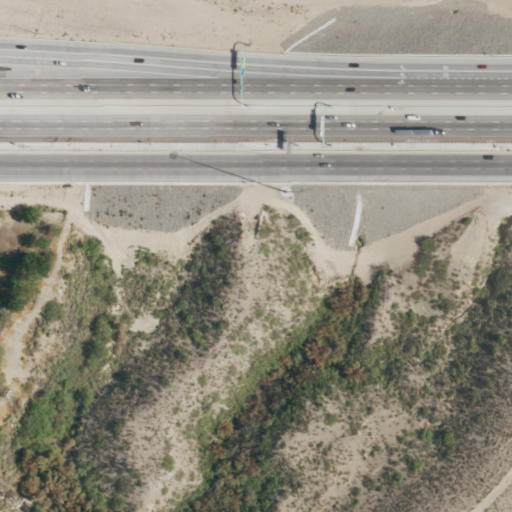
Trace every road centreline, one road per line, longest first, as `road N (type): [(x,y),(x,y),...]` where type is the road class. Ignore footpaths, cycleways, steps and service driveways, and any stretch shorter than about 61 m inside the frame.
road 1 (motorway): [(511,80),(0,50)]
road 2 (motorway): [(511,82),(0,85)]
road 3 (motorway): [(0,167),(511,165)]
road 4 (motorway): [(0,126),(511,127)]
